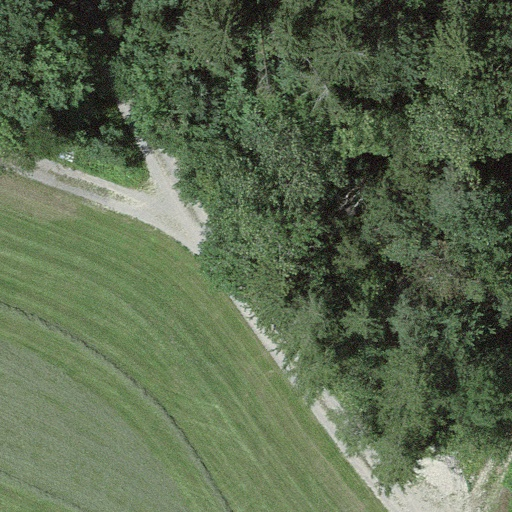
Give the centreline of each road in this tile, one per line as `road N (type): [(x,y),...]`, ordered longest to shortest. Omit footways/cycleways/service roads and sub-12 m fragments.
road 1 (track): [(196,230),(409,511)]
road 2 (track): [(196,230),(68,0)]
road 3 (track): [(196,230),(0,147)]
